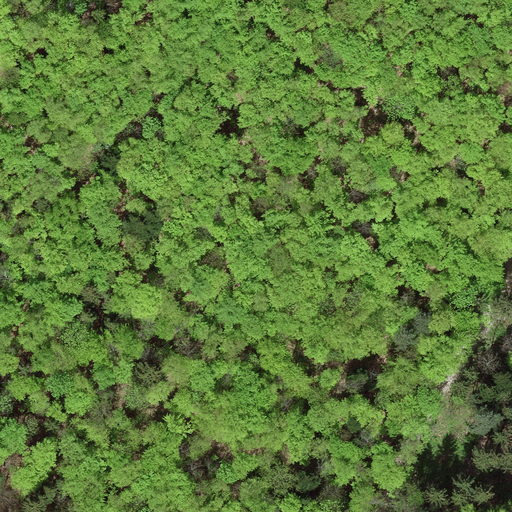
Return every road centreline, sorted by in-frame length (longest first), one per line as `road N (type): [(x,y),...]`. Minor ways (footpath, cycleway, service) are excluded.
road 1 (track): [(0,510),(110,448),(283,393),(421,326),(511,263)]
road 2 (track): [(511,286),(423,424),(395,511)]
